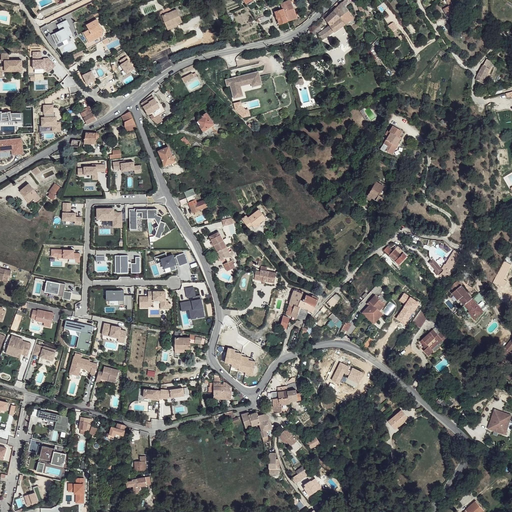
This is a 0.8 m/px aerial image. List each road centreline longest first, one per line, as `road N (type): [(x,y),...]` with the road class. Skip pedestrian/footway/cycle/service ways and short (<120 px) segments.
road 1 (unclassified): [(284,358),(294,327),(401,230),(466,245),(511,216)]
road 2 (tertiary): [(284,358),(327,343),(354,348),(462,436),(464,461),(432,511)]
road 3 (unclassified): [(30,392),(153,430),(252,406),(252,393)]
road 4 (tertiary): [(165,195),(215,298),(208,357),(252,393)]
road 5 (tertiary): [(132,99),(190,60),(281,39)]
road 6 (residential): [(165,195),(90,202),(86,283)]
road 7 (residential): [(23,0),(85,94),(124,105)]
road 8 (unknown): [(252,393),(273,416),(292,484),(308,505),(325,511)]
road 9 (tertiary): [(0,180),(124,105)]
road 10 (residential): [(30,392),(6,511)]
